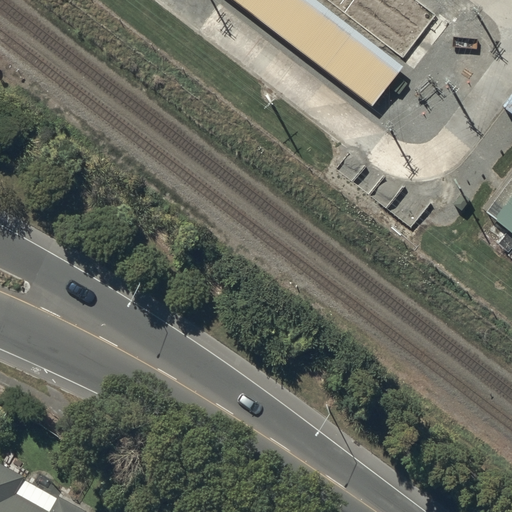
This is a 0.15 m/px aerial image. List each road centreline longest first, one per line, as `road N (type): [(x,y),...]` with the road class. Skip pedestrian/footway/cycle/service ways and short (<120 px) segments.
road 1 (trunk): [(378,511),(99,337)]
road 2 (trunk): [(0,243),(99,337)]
